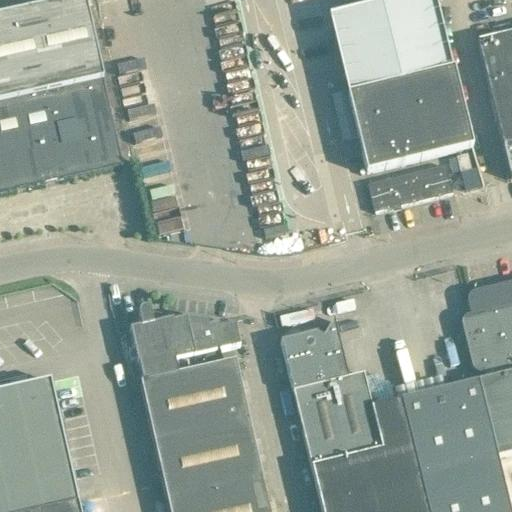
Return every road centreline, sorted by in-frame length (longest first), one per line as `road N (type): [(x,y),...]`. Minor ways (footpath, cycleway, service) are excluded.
road 1 (unclassified): [(0,272),(72,259),(284,283),(511,229)]
road 2 (unknown): [(254,283),(300,511)]
road 3 (unknown): [(103,325),(145,511)]
